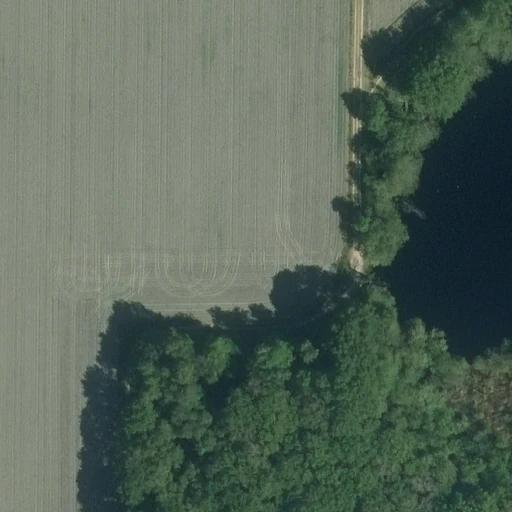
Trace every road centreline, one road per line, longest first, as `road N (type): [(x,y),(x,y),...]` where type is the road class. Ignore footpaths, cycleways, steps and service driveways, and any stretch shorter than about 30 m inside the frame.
road 1 (track): [(129,511),(127,370),(136,344),(172,327),(316,322),(341,314),(355,279),(355,149)]
road 2 (track): [(358,0),(355,149)]
